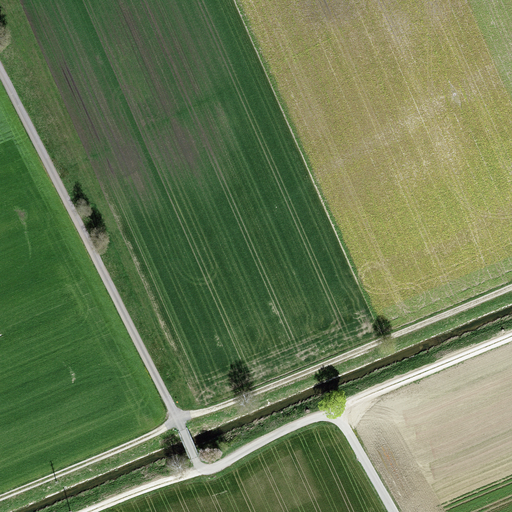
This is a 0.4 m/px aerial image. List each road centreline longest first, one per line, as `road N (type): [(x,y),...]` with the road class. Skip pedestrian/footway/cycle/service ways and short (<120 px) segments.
road 1 (unclassified): [(392,511),(334,410),(200,467),(0,70)]
road 2 (track): [(0,497),(511,284)]
road 3 (track): [(511,337),(334,410)]
